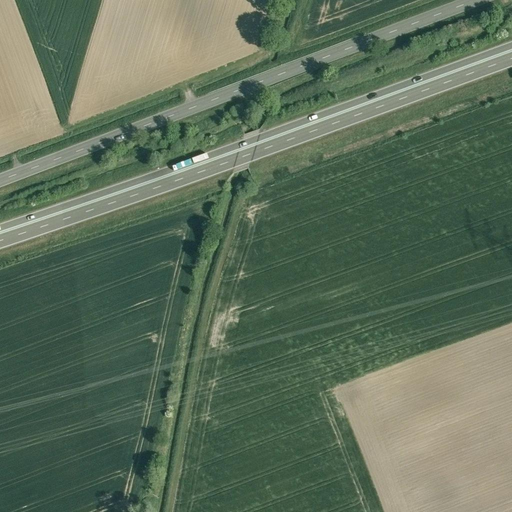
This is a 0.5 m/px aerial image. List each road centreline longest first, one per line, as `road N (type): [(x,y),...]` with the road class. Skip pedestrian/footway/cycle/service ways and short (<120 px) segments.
road 1 (trunk): [(0,236),(511,55)]
road 2 (secondary): [(0,181),(474,0)]
